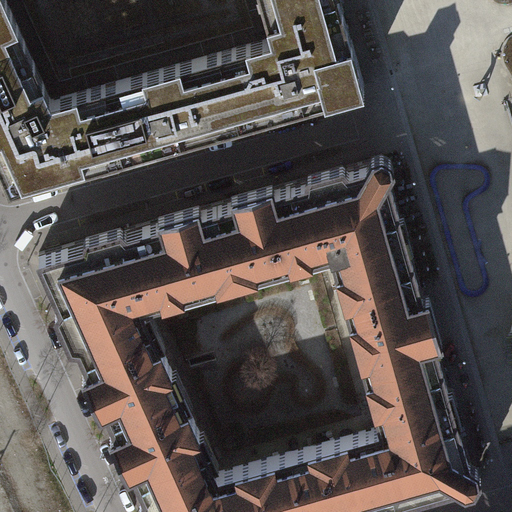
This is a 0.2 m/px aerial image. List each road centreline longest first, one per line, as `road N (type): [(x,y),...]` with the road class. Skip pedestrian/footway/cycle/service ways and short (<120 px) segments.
road 1 (residential): [(0,227),(401,110)]
road 2 (residential): [(0,252),(113,511)]
